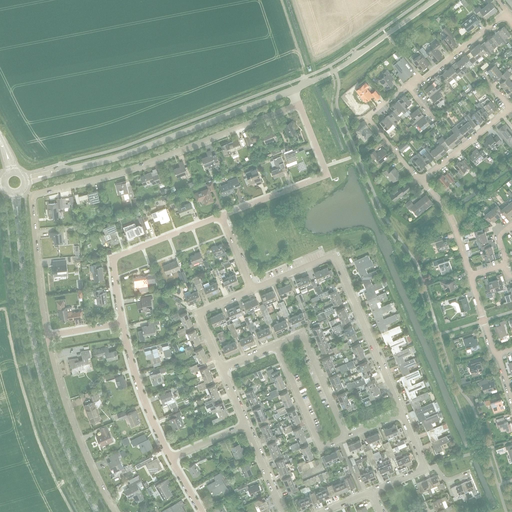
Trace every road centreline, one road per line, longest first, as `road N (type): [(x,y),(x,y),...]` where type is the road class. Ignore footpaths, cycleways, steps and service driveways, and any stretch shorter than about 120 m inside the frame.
road 1 (residential): [(47,335),(33,195),(137,166),(299,104)]
road 2 (tertiary): [(97,511),(39,370),(16,192)]
road 3 (unclassified): [(25,179),(122,154),(292,89)]
road 4 (residential): [(252,288),(332,256),(401,412)]
road 5 (residential): [(114,511),(76,433),(47,335)]
road 6 (residential): [(221,216),(325,172),(299,104)]
road 7 (residential): [(122,322),(115,257),(221,216)]
road 8 (unclassified): [(292,89),(346,63),(435,0)]
road 9 (residential): [(170,457),(122,322)]
road 10 (residential): [(346,435),(319,446),(276,344)]
road 11 (residential): [(346,435),(304,339),(276,344)]
road 12 (residential): [(420,180),(367,116),(406,85)]
road 13 (residential): [(406,85),(505,17),(511,25)]
